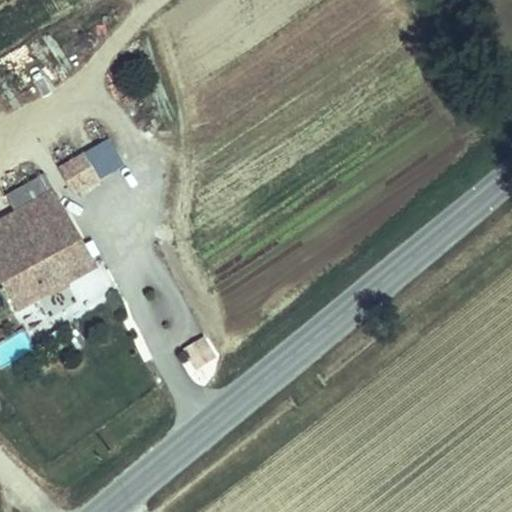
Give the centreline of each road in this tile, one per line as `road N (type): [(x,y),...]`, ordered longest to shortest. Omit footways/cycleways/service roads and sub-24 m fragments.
road 1 (secondary): [(511,177),(105,511)]
road 2 (unknown): [(198,434),(132,290),(108,215)]
